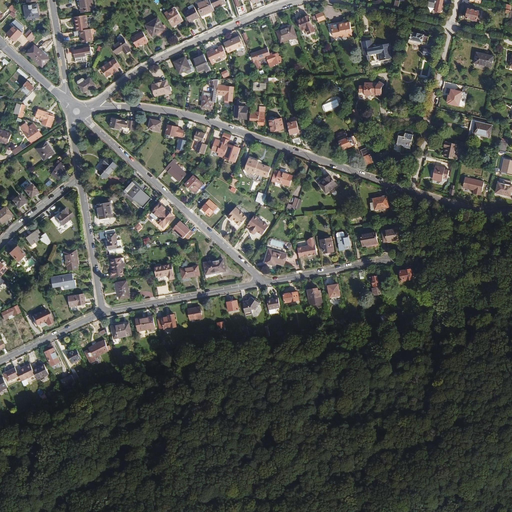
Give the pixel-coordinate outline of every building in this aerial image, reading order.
[(94,10),(92,0),(79,0),(81,12),(94,10)] [(215,11),(210,0),(207,0),(197,4),(202,16),(215,11)] [(226,4),(224,0),(210,0),(214,9),(226,4)] [(435,0),(429,0),(428,8),(434,9),(434,8),(436,8),(435,12),(441,13),(443,0),(437,0),(437,4),(435,4),(435,0)] [(39,17),(37,4),(25,5),(26,19),(39,17)] [(184,21),(175,7),(165,13),(174,27),(184,21)] [(200,17),(194,7),(190,10),(185,12),(190,22),(200,17)] [(468,9),(466,19),(477,22),(479,11),(468,9)] [(322,12),(315,15),(318,21),(325,19),(322,12)] [(88,29),(86,15),(74,17),(77,31),(80,31),(88,29)] [(315,32),(308,15),(297,20),(302,32),(306,30),(308,35),(315,32)] [(165,29),(159,17),(146,25),(152,37),(165,29)] [(21,29),(22,27),(19,24),(19,23),(15,19),(11,24),(14,26),(7,34),(16,41),(23,33),(22,33),(24,31),(21,29)] [(331,25),(333,37),(341,35),(341,37),(352,35),(351,32),(352,32),(351,29),(349,22),(342,23),(343,25),(339,25),(339,24),(331,25)] [(297,38),(292,25),(276,31),(281,43),(292,39),(292,40),(297,38)] [(93,41),(91,29),(88,29),(80,31),(82,43),(93,41)] [(149,42),(143,31),(132,38),(137,47),(142,45),(142,46),(149,42)] [(36,37),(32,32),(27,39),(31,42),(36,37)] [(412,32),(411,40),(427,44),(428,37),(424,36),(424,35),(412,32)] [(245,48),(239,36),(223,42),(227,50),(228,50),(229,53),(239,48),(240,51),(242,51),(245,48)] [(391,58),(388,43),(378,45),(378,47),(373,48),(371,36),(360,38),(364,60),(370,59),(369,54),(378,52),(379,61),(391,58)] [(131,51),(124,40),(112,48),(116,55),(123,50),(126,54),(131,51)] [(42,67),(50,59),(35,45),(27,53),(42,67)] [(221,58),(227,56),(222,45),(218,47),(218,48),(214,50),(213,49),(206,52),(212,65),(214,64),(213,61),(221,57),(221,58)] [(92,55),(91,47),(84,47),(84,49),(74,50),(76,61),(82,60),(82,57),(92,55)] [(281,62),(278,53),(274,54),(273,52),(270,53),(268,49),(266,50),(266,48),(250,54),(254,64),(256,64),(258,69),(262,67),(259,60),(267,57),(271,68),(275,66),(275,65),(281,62)] [(424,49),(423,55),(431,57),(432,51),(424,49)] [(477,52),(474,63),(491,67),(494,57),(477,52)] [(211,70),(204,54),(193,58),(199,73),(206,70),(206,72),(211,70)] [(195,70),(189,58),(186,60),(185,57),(174,62),(179,72),(184,70),(185,72),(187,73),(195,70)] [(118,70),(118,68),(121,66),(115,58),(101,68),(107,77),(118,70)] [(18,69),(17,71),(26,78),(28,76),(18,69)] [(96,85),(90,77),(79,85),(84,93),(96,85)] [(218,85),(218,79),(208,80),(208,85),(214,85),(213,87),(212,91),(213,91),(213,97),(202,96),(201,108),(212,109),(213,103),(216,103),(217,95),(218,85)] [(31,92),(36,87),(29,81),(24,86),(31,92)] [(172,94),(169,85),(167,86),(166,81),(162,82),(154,84),(152,85),(155,96),(165,94),(166,95),(172,94)] [(253,82),(253,90),(266,90),(266,83),(253,82)] [(364,86),(358,86),(358,93),(362,93),(366,98),(370,94),(374,95),(380,96),(380,89),(383,85),(379,82),(376,86),(371,85),(371,84),(364,83),(364,86)] [(232,101),(234,87),(218,85),(217,95),(225,96),(224,100),(232,101)] [(459,107),(463,91),(451,88),(450,94),(448,94),(446,102),(448,102),(447,104),(459,107)] [(324,111),(340,107),(338,100),(322,105),(324,111)] [(20,109),(21,105),(19,105),(17,104),(13,114),(18,115),(20,109)] [(247,119),(248,107),(235,105),(234,117),(236,117),(236,118),(247,119)] [(264,125),(265,113),(266,113),(267,108),(260,107),(260,112),(252,112),(252,121),(259,121),(258,125),(264,125)] [(51,128),(54,117),(48,115),(49,113),(38,109),(35,118),(42,121),(41,124),(51,128)] [(284,129),(282,118),(274,120),(274,118),(273,116),(270,117),(270,118),(270,121),(269,121),(271,131),(284,129)] [(135,131),(135,122),(124,121),(112,118),(110,127),(120,130),(121,127),(122,127),(122,130),(123,130),(124,133),(129,134),(131,130),(135,131)] [(160,132),(162,121),(151,119),(148,129),(160,132)] [(304,131),(302,125),(298,126),(296,121),(288,122),(290,135),(303,132),(304,138),(309,137),(307,130),(304,131)] [(476,122),(473,134),(490,138),(492,126),(476,122)] [(42,136),(34,124),(28,128),(25,123),(20,127),(31,143),(42,136)] [(182,137),(184,131),(180,130),(180,128),(167,125),(165,134),(177,137),(177,136),(182,137)] [(0,142),(7,145),(11,134),(0,130),(0,142)] [(205,143),(206,139),(204,138),(206,133),(197,130),(194,140),(199,142),(195,151),(204,154),(208,145),(205,143)] [(224,158),(229,143),(228,143),(231,136),(223,133),(222,138),(223,138),(221,141),(216,139),(211,151),(218,153),(218,156),(224,158)] [(357,144),(354,136),(348,138),(346,133),(337,137),(342,150),(357,144)] [(399,135),(397,145),(403,146),(403,148),(410,150),(414,135),(405,133),(404,137),(399,135)] [(188,141),(180,139),(176,152),(184,155),(188,141)] [(505,152),(508,142),(501,140),(499,151),(505,152)] [(44,161),(54,153),(46,142),(36,149),(44,161)] [(446,148),(444,157),(457,160),(458,156),(456,156),(458,145),(445,142),(444,148),(446,148)] [(241,148),(229,145),(224,160),(236,163),(241,148)] [(22,150),(20,146),(12,151),(15,155),(22,150)] [(373,162),(367,147),(360,150),(366,165),(373,162)] [(271,168),(258,164),(259,160),(249,156),(248,160),(240,158),(237,165),(245,168),(245,170),(243,170),(245,175),(249,174),(254,175),(254,173),(255,174),(255,173),(268,177),(271,168)] [(105,179),(118,165),(110,158),(109,159),(108,158),(102,164),(104,165),(98,172),(105,179)] [(187,174),(175,164),(178,161),(175,158),(165,169),(179,182),(187,174)] [(511,161),(504,159),(501,173),(511,175),(511,161)] [(59,180),(68,169),(61,162),(56,169),(51,174),(59,180)] [(435,166),(432,180),(442,183),(442,181),(447,182),(449,170),(445,169),(445,168),(435,166)] [(293,176),(279,171),(275,182),(289,187),(293,176)] [(204,184),(194,175),(185,184),(195,193),(204,184)] [(326,193),(337,185),(330,175),(319,183),(326,193)] [(465,178),(463,188),(474,191),(473,194),(480,196),(484,182),(465,178)] [(37,193),(27,180),(20,185),(30,198),(37,193)] [(152,199),(133,181),(125,190),(143,208),(152,199)] [(511,197),(511,190),(511,186),(500,183),(498,183),(496,193),(511,197)] [(263,204),(267,195),(259,192),(256,201),(263,204)] [(25,202),(19,194),(11,200),(17,208),(25,202)] [(388,207),(386,196),(373,198),(373,203),(375,210),(388,207)] [(295,210),(299,199),(295,198),(292,205),(288,203),(287,207),(295,210)] [(210,216),(218,207),(210,200),(200,210),(204,214),(206,212),(210,216)] [(113,217),(110,202),(98,204),(98,208),(96,209),(98,222),(109,220),(109,218),(113,217)] [(174,216),(160,204),(151,214),(151,216),(163,228),(174,216)] [(12,216),(4,207),(0,210),(0,223),(1,225),(12,216)] [(73,217),(66,207),(59,212),(60,214),(55,218),(60,226),(61,227),(64,225),(73,217)] [(247,217),(236,207),(227,217),(232,221),(234,219),(237,221),(237,223),(239,225),(241,225),(247,217)] [(268,227),(268,225),(259,219),(259,218),(255,215),(248,225),(252,228),(251,229),(250,230),(250,232),(253,234),(256,234),(257,231),(262,235),(268,227)] [(194,233),(181,221),(173,230),(184,239),(186,237),(188,240),(194,233)] [(139,232),(143,227),(139,223),(134,227),(139,232)] [(398,240),(396,228),(381,231),(383,242),(398,240)] [(123,253),(121,240),(117,240),(116,232),(115,233),(114,229),(105,230),(105,234),(107,234),(109,241),(107,241),(109,250),(106,250),(107,256),(123,253)] [(50,242),(44,233),(41,236),(37,230),(25,238),(31,245),(39,239),(40,241),(46,244),(50,242)] [(378,243),(376,231),(360,234),(362,246),(378,243)] [(351,249),(349,236),(344,237),(343,232),(336,233),(339,251),(351,249)] [(334,252),(332,238),(320,240),(321,250),(323,249),(323,254),(325,253),(326,254),(327,255),(333,254),(332,252),(334,252)] [(317,255),(315,244),(297,247),(299,257),(303,256),(303,257),(317,255)] [(24,255),(16,247),(8,254),(16,263),(24,255)] [(283,266),(287,254),(268,249),(264,263),(275,266),(276,264),(283,266)] [(79,264),(76,250),(64,252),(66,266),(67,266),(68,271),(78,269),(77,264),(79,264)] [(27,268),(35,262),(31,258),(24,264),(27,268)] [(122,263),(121,258),(111,260),(112,271),(110,271),(111,277),(124,275),(123,267),(122,263)] [(226,271),(224,259),(204,262),(206,275),(226,271)] [(174,279),(171,264),(155,267),(157,277),(168,275),(169,280),(174,279)] [(200,276),(198,265),(180,269),(182,279),(200,276)] [(413,279),(411,268),(400,270),(401,281),(413,279)] [(75,288),(74,280),(73,280),(72,274),(51,277),(53,288),(64,286),(65,289),(75,288)] [(380,293),(377,275),(369,277),(373,295),(380,293)] [(130,297),(127,281),(116,283),(118,292),(120,291),(121,299),(130,297)] [(340,295),(338,283),(328,285),(329,297),(340,295)] [(323,303),(320,290),(318,290),(318,287),(307,289),(310,305),(323,303)] [(299,300),(297,291),(283,294),(285,303),(299,300)] [(85,305),(84,294),(68,297),(70,307),(85,305)] [(255,310),(260,302),(251,296),(248,300),(242,301),(245,316),(252,315),(252,310),(254,309),(255,310)] [(280,308),(278,297),(267,299),(268,309),(269,310),(269,313),(270,314),(275,313),(275,312),(275,309),(280,308)] [(239,309),(237,300),(226,302),(228,311),(239,309)] [(19,313),(16,305),(0,313),(3,320),(8,318),(8,317),(12,315),(12,316),(19,313)] [(202,318),(200,306),(188,309),(190,320),(202,318)] [(52,322),(46,309),(31,316),(36,326),(44,322),(47,326),(48,327),(52,325),(52,322)] [(176,327),(174,315),(168,315),(169,317),(157,319),(159,331),(164,330),(164,329),(176,327)] [(155,328),(152,316),(136,319),(138,331),(155,328)] [(131,335),(128,322),(111,326),(113,339),(131,335)] [(99,355),(108,351),(104,340),(98,343),(99,345),(94,347),(93,345),(88,348),(89,349),(84,352),(90,363),(95,361),(94,358),(94,357),(99,355)] [(59,362),(53,348),(44,352),(51,366),(59,362)] [(81,358),(77,349),(66,354),(71,364),(81,358)] [(79,360),(71,365),(79,376),(86,370),(79,360)] [(32,370),(30,364),(25,366),(26,367),(24,368),(16,371),(19,376),(21,381),(35,375),(32,370)] [(49,375),(44,364),(32,370),(35,375),(37,380),(49,375)] [(16,371),(15,368),(4,373),(7,381),(19,376),(16,371)] [(79,380),(75,372),(71,375),(74,382),(79,380)] [(74,382),(71,375),(60,380),(63,387),(74,382)]
